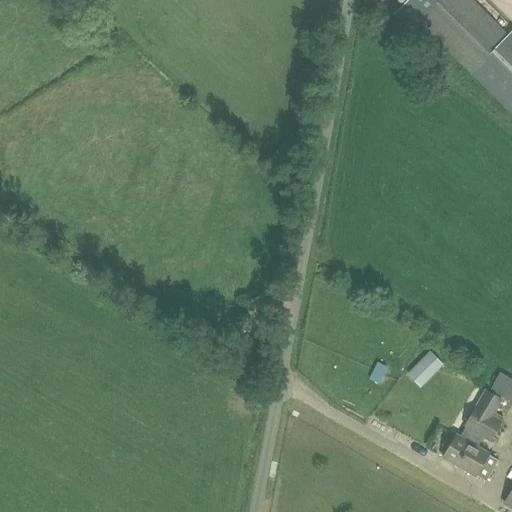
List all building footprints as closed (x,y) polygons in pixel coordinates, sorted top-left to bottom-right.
[(473,0),(435,0),(416,20),(470,74),(509,36),(473,0)] [(424,78),(432,68),(424,60),(415,71),(424,78)] [(428,379),(450,355),(434,341),(412,365),(428,379)] [(378,364),(389,370),(396,357),(384,351),(378,364)] [(511,379),(499,371),(489,389),(511,402),(511,379)] [(465,426),(459,435),(477,446),(482,437),(490,441),(501,421),(493,416),(502,399),(485,388),(463,426),(465,426)] [(488,453),(477,446),(459,435),(455,433),(442,456),(474,476),(488,453)] [(511,486),(501,503),(511,509),(511,486)]
